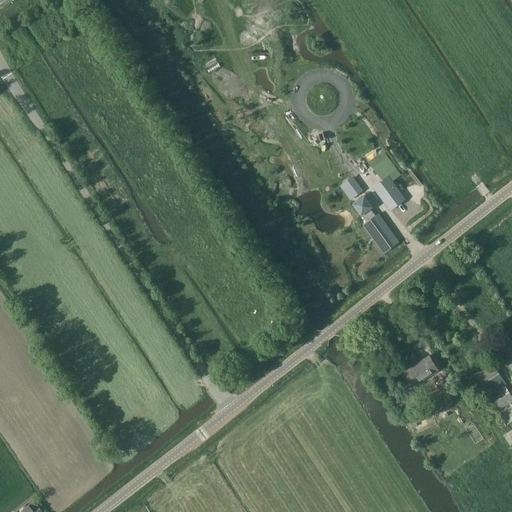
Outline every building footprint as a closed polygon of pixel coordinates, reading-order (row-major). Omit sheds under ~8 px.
[(387,153),(382,156),(396,176),(401,173),(387,153)] [(389,178),(375,189),(390,209),(404,199),(389,178)] [(358,186),(347,193),(353,202),(364,194),(358,186)] [(364,195),(353,204),(361,215),(373,207),(364,195)] [(351,229),(362,219),(352,208),(341,218),(351,229)] [(398,242),(378,215),(364,225),(384,252),(398,242)] [(511,371),(511,340),(498,350),(511,371)] [(414,385),(438,370),(429,356),(405,371),(414,385)] [(505,425),(511,420),(511,395),(505,385),(506,384),(492,362),(468,377),(483,399),(486,397),(505,425)] [(40,511),(41,511),(36,505),(35,506),(31,502),(17,511),(40,511)]
